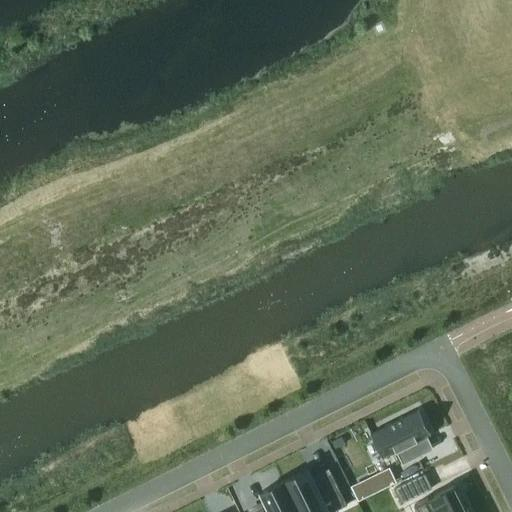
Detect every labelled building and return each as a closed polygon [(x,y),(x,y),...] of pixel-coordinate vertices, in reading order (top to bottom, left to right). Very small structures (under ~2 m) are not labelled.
[(417,409),(372,431),(385,456),(397,450),(403,463),(419,456),(412,443),(429,434),(417,409)] [(382,489),(396,481),(390,468),(375,475),(382,489)] [(300,472),(281,482),(295,511),(331,511),(340,508),(324,475),(306,484),(300,472)] [(419,478),(397,489),(404,504),(426,493),(419,478)] [(267,504),(250,511),(295,511),(281,482),(261,492),(267,504)] [(456,484),(415,504),(418,511),(457,511),(467,507),(456,484)]
